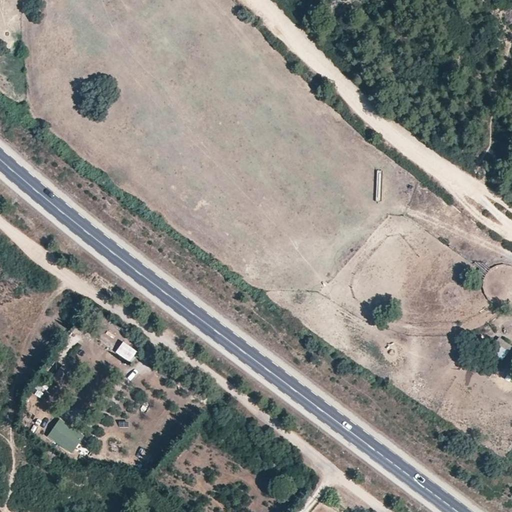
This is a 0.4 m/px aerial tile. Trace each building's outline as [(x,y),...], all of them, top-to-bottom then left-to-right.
[(488,353),(503,362),(511,347),(511,345),(498,337),(488,353)] [(136,353),(124,344),(117,354),(130,362),(136,353)] [(34,395),(42,399),(47,390),(39,386),(34,395)] [(40,435),(50,414),(42,411),(32,432),(40,435)] [(89,450),(80,443),(85,436),(61,418),(47,437),(81,462),(89,450)]
